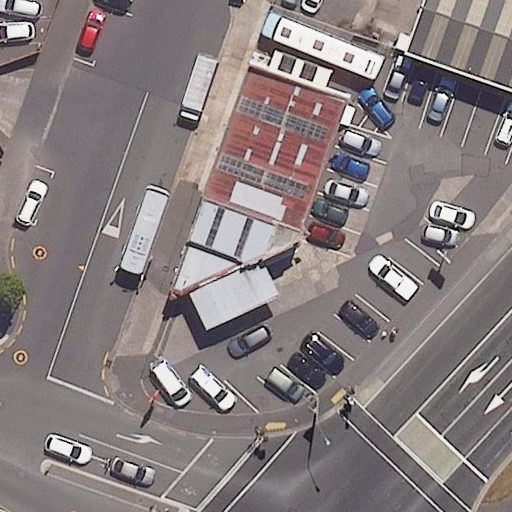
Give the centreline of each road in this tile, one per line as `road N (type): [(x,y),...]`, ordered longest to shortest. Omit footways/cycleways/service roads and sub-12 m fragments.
road 1 (unclassified): [(182,0),(22,450)]
road 2 (trunk): [(511,325),(338,511)]
road 3 (trunk): [(22,450),(189,511)]
